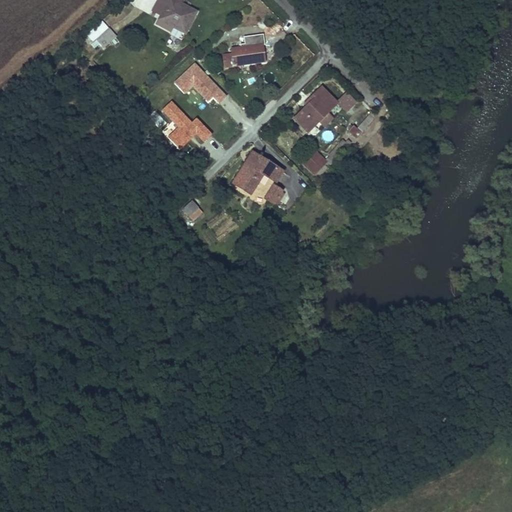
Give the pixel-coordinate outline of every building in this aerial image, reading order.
[(197,11),(181,3),(182,0),(156,0),(151,10),(159,14),(154,24),(183,39),(197,11)] [(118,36),(110,28),(96,40),(104,48),(118,36)] [(232,66),(232,68),(266,64),(263,34),(244,36),(244,43),(239,43),(239,46),(230,47),(231,53),(232,66)] [(231,53),(222,54),(224,67),(232,66),(231,53)] [(185,96),(195,88),(214,109),(227,98),(196,63),(174,83),(185,96)] [(307,132),(336,101),(322,87),(309,102),(311,104),(295,121),(307,132)] [(345,91),(336,101),(347,112),(356,102),(345,91)] [(182,111),(167,97),(157,108),(172,122),(182,111)] [(256,119),(262,108),(254,104),(248,114),(256,119)] [(366,136),(382,123),(374,114),(358,126),(366,136)] [(353,126),(348,131),(356,138),(360,133),(353,126)] [(343,140),(328,156),(333,162),(349,146),(343,140)] [(323,159),(312,149),(299,163),(310,173),(323,159)] [(248,195),(261,174),(273,182),(281,170),(251,150),(230,183),(248,195)] [(272,183),(263,197),(274,204),(283,190),(272,183)] [(182,211),(193,223),(204,213),(192,201),(182,211)]
